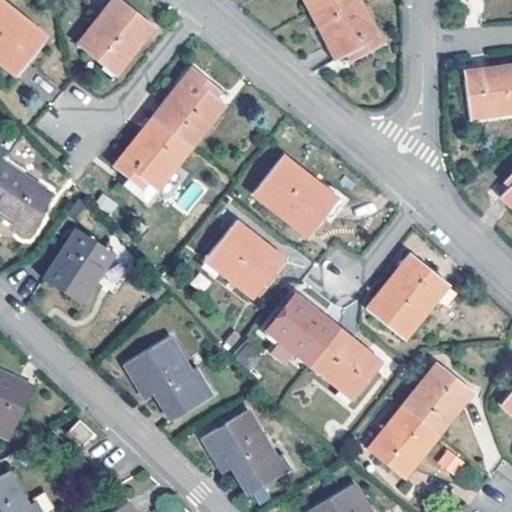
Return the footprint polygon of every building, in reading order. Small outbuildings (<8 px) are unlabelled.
[(115,0),(114,0),(94,26),(103,32),(85,55),(114,77),(152,28),(115,0)] [(303,0),(310,12),(332,0),(303,0)] [(364,44),(368,52),(383,44),(358,0),(332,0),(310,12),(336,61),(354,50),(364,44)] [(0,65),(15,77),(37,48),(16,30),(23,22),(0,3),(0,65)] [(16,30),(37,48),(44,39),(23,22),(16,30)] [(103,32),(94,26),(77,48),(85,55),(103,32)] [(364,44),(354,50),(356,54),(358,58),(368,52),(364,44)] [(464,84),(469,119),(511,112),(511,66),(490,70),(491,80),(464,84)] [(197,85),(203,79),(191,69),(153,118),(189,147),(222,105),(207,92),(197,85)] [(491,80),(490,70),(463,74),(464,84),(491,80)] [(197,85),(207,92),(212,86),(203,79),(197,85)] [(189,147),(153,118),(114,167),(125,176),(130,169),(156,190),(189,147)] [(302,219),(313,228),(336,199),(282,157),(253,195),(295,228),(302,219)] [(51,202),(4,169),(0,175),(0,221),(26,238),(51,202)] [(130,169),(125,176),(120,182),(146,202),(156,190),(130,169)] [(179,202),(188,209),(204,189),(194,181),(179,202)] [(511,187),(502,198),(511,207),(511,187)] [(302,219),(295,228),(306,236),(313,228),(302,219)] [(234,220),(229,226),(252,244),(257,238),(234,220)] [(252,244),(229,226),(204,259),(252,297),(284,258),(257,238),(252,244)] [(75,235),(41,283),(78,307),(113,260),(75,235)] [(419,265),(410,257),(392,279),(401,286),(419,265)] [(446,286),(419,265),(401,286),(392,279),(366,311),(402,340),(446,286)] [(295,296),(289,304),(311,322),(317,314),(295,296)] [(311,322),(289,304),(266,333),(309,366),(338,330),(317,314),(311,322)] [(374,374),(353,356),(360,348),(338,330),(309,366),(352,401),(374,374)] [(153,393),(171,423),(214,399),(206,383),(193,390),(186,377),(190,375),(170,341),(123,367),(134,386),(135,385),(143,399),(153,393)] [(250,342),(235,354),(246,370),(262,358),(250,342)] [(360,348),(353,356),(374,374),(381,365),(360,348)] [(426,393),(444,371),(436,364),(418,387),(426,393)] [(444,371),(426,393),(418,387),(400,408),(436,437),(471,393),(444,371)] [(0,377),(0,440),(4,442),(10,430),(28,389),(0,377)] [(511,390),(501,404),(511,413),(511,390)] [(393,435),(375,457),(402,480),(436,437),(400,408),(384,428),(393,435)] [(247,417),(203,443),(215,463),(224,456),(250,500),(292,475),(284,461),(271,469),(263,456),(269,453),(247,417)] [(67,435),(82,447),(94,435),(79,421),(67,435)] [(393,435),(384,428),(366,450),(375,457),(393,435)] [(446,449),(436,464),(455,476),(465,461),(446,449)] [(0,511),(23,511),(28,509),(8,474),(0,478),(0,511)] [(365,511),(353,490),(316,511),(365,511)]
